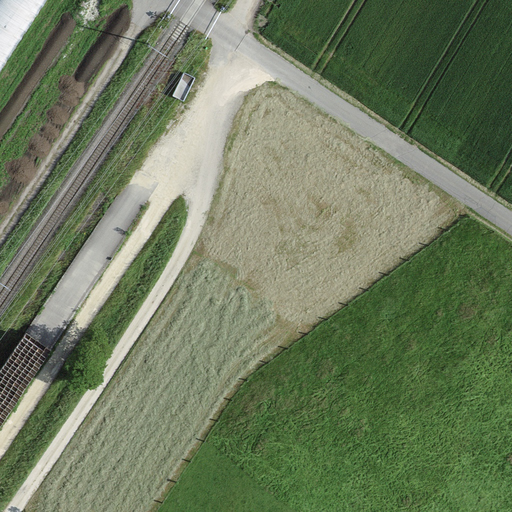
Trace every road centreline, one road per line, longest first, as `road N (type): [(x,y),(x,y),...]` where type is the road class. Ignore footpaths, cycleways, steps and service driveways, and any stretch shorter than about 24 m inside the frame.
road 1 (track): [(238,42),(182,252),(13,511)]
road 2 (track): [(238,42),(511,223)]
road 3 (track): [(0,234),(157,0)]
